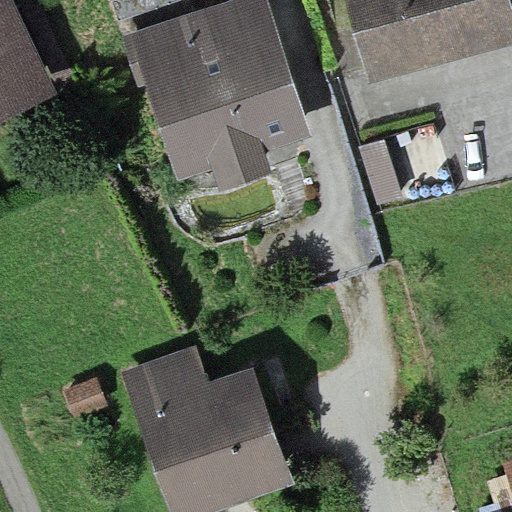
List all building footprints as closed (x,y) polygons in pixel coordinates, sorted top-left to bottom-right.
[(5,0),(0,0),(0,103),(46,80),(5,0)] [(255,0),(223,0),(131,31),(177,167),(208,156),(214,173),(259,157),(254,141),(299,126),(255,0)] [(511,0),(348,0),(366,61),(511,20),(511,0)] [(511,278),(505,253),(468,263),(475,291),(511,281),(511,278)] [(128,375),(177,509),(280,472),(241,364),(198,380),(188,353),(128,375)] [(90,376),(60,387),(69,412),(99,401),(90,376)]
